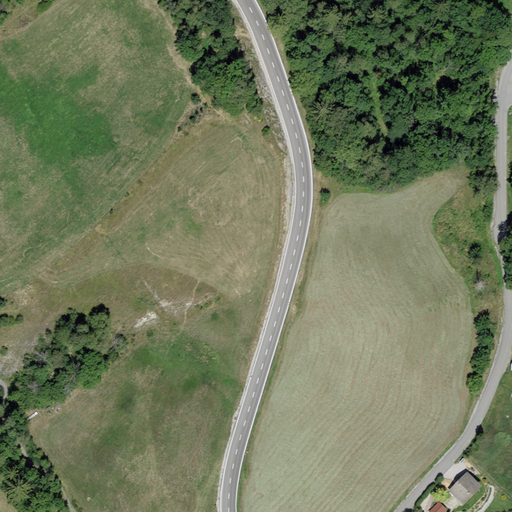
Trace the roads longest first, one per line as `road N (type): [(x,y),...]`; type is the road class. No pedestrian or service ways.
road 1 (tertiary): [(247,0),(294,114),(306,178),(301,228),(230,484),(230,511)]
road 2 (unclassified): [(511,318),(472,432),(404,511)]
road 3 (unclassified): [(504,76),(503,228),(511,296)]
road 4 (track): [(0,385),(24,452),(73,511)]
